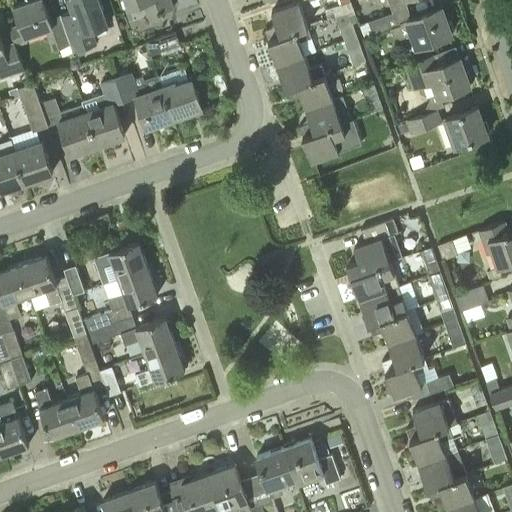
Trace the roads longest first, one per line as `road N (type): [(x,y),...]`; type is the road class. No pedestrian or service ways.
road 1 (residential): [(395,511),(345,385),(314,380),(230,411)]
road 2 (residential): [(146,179),(238,143),(253,115),(217,0)]
road 3 (residential): [(230,411),(0,491)]
road 4 (residential): [(0,229),(146,179)]
road 5 (residential): [(230,411),(188,294)]
road 6 (residential): [(146,179),(188,294)]
